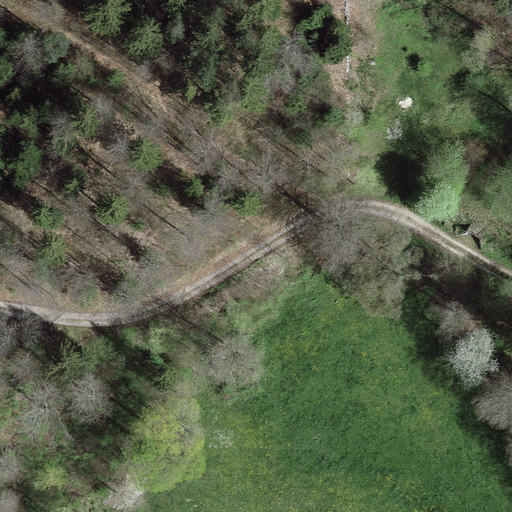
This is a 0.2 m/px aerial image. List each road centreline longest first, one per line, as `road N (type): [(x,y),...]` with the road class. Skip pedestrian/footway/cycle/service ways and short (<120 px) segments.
road 1 (track): [(338,201),(143,318),(87,322),(0,310)]
road 2 (track): [(0,1),(48,25),(165,109)]
